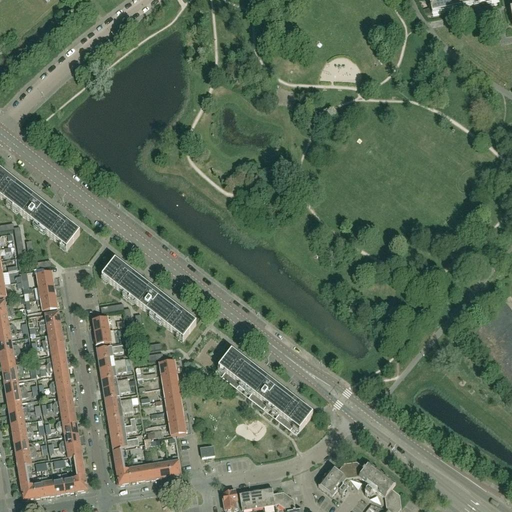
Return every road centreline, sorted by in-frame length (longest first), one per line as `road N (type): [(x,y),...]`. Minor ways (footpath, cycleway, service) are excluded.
road 1 (secondary): [(300,368),(0,134)]
road 2 (residential): [(103,501),(68,272)]
road 3 (residential): [(11,117),(150,0)]
road 4 (secondary): [(507,511),(362,407)]
road 5 (secondary): [(355,416),(479,511)]
